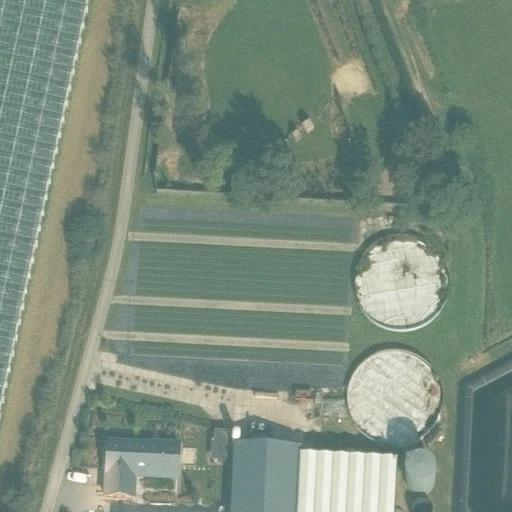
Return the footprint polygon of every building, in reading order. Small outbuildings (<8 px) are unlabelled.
[(0,0),(0,417),(89,0),(0,0)] [(264,250),(322,250),(322,246),(313,246),(313,241),(328,241),(328,220),(264,220),(264,250)] [(370,340),(447,303),(409,223),(332,260),(370,340)] [(259,317),(258,348),(335,350),(336,319),(259,317)] [(340,373),(250,367),(247,421),(335,427),(337,407),(350,435),(388,437),(425,419),(426,403),(410,370),(411,356),(369,353),(374,364),(370,366),(375,376),(363,375),(362,390),(354,375),(355,365),(340,373)] [(180,484),(182,443),(104,440),(102,501),(136,502),(136,482),(180,484)] [(228,446),(225,511),(297,511),(300,449),(228,446)] [(435,511),(438,456),(300,449),(297,511),(435,511)]
